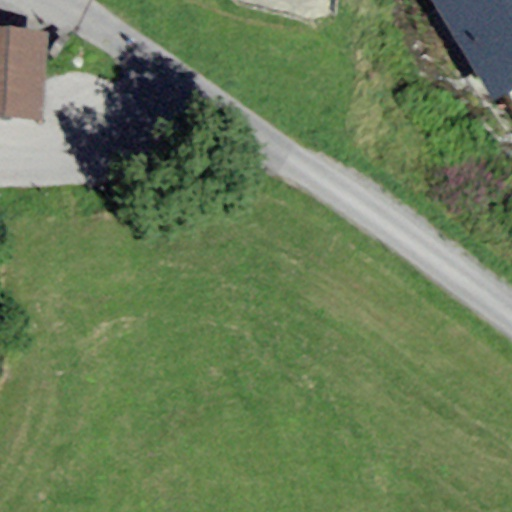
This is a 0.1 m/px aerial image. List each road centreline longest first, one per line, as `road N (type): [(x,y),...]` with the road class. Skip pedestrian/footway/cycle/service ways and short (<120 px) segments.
road 1 (unclassified): [(511,312),(371,209),(203,105)]
road 2 (unclassified): [(0,156),(164,127),(203,105)]
road 3 (tertiary): [(58,0),(203,105)]
